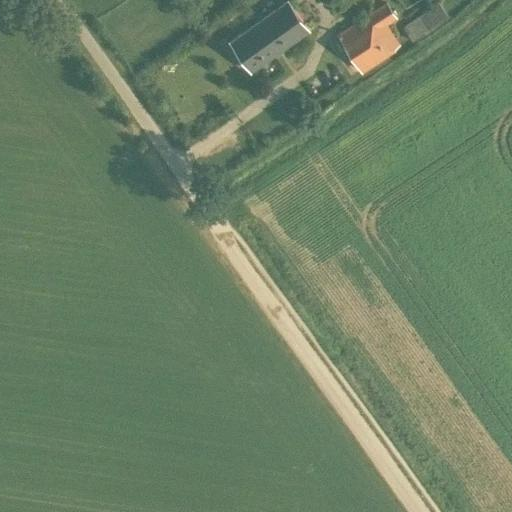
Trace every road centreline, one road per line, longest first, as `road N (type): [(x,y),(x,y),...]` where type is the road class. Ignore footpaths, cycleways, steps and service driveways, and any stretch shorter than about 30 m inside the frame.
road 1 (track): [(421,511),(189,191)]
road 2 (unclassified): [(189,191),(55,0)]
